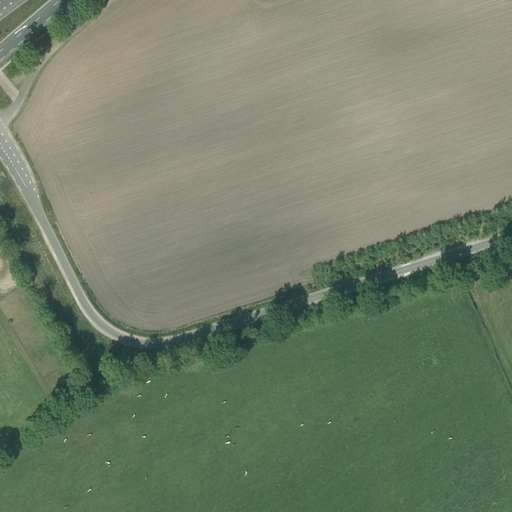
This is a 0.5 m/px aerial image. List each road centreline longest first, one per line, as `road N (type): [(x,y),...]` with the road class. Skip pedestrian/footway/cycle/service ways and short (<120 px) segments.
road 1 (unclassified): [(31,197),(82,303),(108,330),(143,345),(511,236)]
road 2 (unclassified): [(0,119),(54,46),(110,0)]
